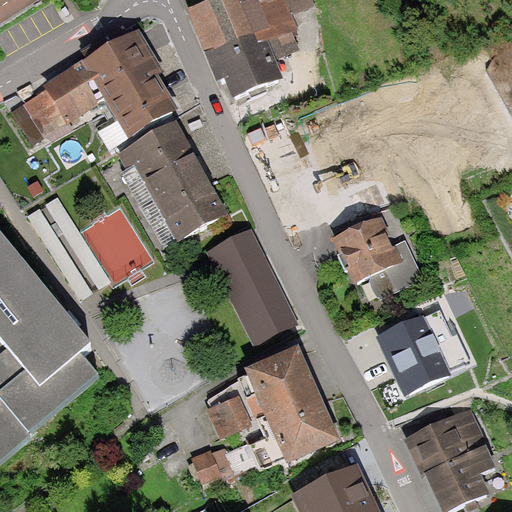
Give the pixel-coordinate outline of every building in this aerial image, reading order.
[(0,0),(0,27),(43,0),(0,0)] [(252,0),(247,2),(245,0),(221,0),(190,9),(216,81),(226,77),(233,98),(256,90),(284,79),(277,61),(301,52),(294,33),(301,30),(296,16),(317,8),(313,0),(252,0)] [(184,111),(139,30),(83,63),(43,87),(46,91),(25,104),(33,117),(21,125),(34,147),(45,140),(50,148),(104,117),(107,123),(96,130),(110,153),(130,141),(184,111)] [(178,122),(118,157),(126,172),(122,174),(168,253),(232,216),(178,122)] [(390,150),(378,153),(382,167),(393,165),(390,150)] [(396,179),(363,193),(373,216),(406,201),(396,179)] [(376,294),(381,300),(424,280),(406,241),(396,246),(383,218),(334,240),(355,285),(370,278),(372,286),(376,294)] [(252,231),(207,253),(255,351),(300,328),(252,231)] [(0,238),(0,464),(100,383),(79,357),(90,348),(0,238)] [(442,310),(378,340),(405,397),(472,366),(457,334),(454,336),(442,310)] [(248,377),(240,381),(266,439),(250,447),(262,474),(283,464),(286,470),(344,444),(299,346),(245,371),(248,377)] [(241,397),(209,411),(222,442),(254,428),(241,397)] [(472,409),(405,441),(423,479),(427,477),(443,511),(456,511),(469,506),(492,496),(483,476),(498,469),(488,448),(490,448),(472,409)] [(212,451),(192,460),(205,488),(224,479),(212,451)] [(377,511),(357,470),(293,499),(299,511),(377,511)]
